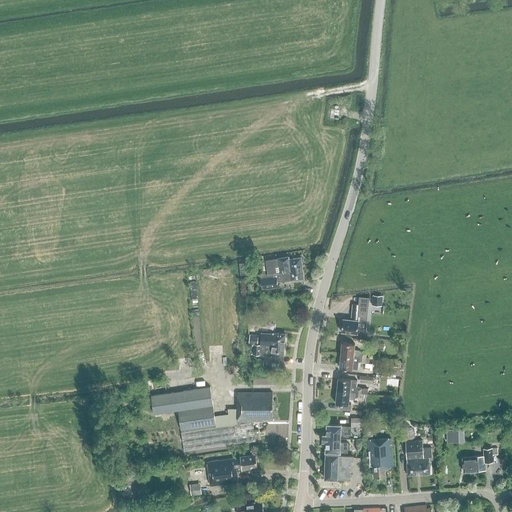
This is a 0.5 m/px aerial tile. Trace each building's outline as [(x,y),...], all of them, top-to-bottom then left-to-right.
[(288,271),(302,269),(301,257),(289,259),(289,258),(289,257),(288,257),(266,259),(267,275),(288,272),(288,271)] [(248,262),(239,263),(240,275),(241,275),(249,274),(248,262)] [(288,272),(267,275),(260,275),(262,289),(277,287),(277,283),(276,281),(281,281),(291,280),(303,279),(302,269),(288,271),(288,272)] [(383,296),(373,295),(372,305),(382,306),(383,296)] [(348,320),(343,319),(341,332),(346,333),(346,332),(350,333),(357,334),(357,333),(365,334),(367,321),(368,306),(353,305),(351,320),(348,320)] [(285,334),(273,333),(273,334),(261,333),(260,345),(256,345),(257,337),(250,336),(249,344),(254,344),(253,354),(260,355),(283,357),(285,334)] [(365,358),(365,357),(366,352),(360,352),(360,350),(354,350),(354,344),(342,343),(341,355),(365,358)] [(369,358),(365,357),(365,358),(341,355),(339,368),(352,369),(357,370),(357,363),(365,363),(368,363),(369,358)] [(263,359),(255,359),(255,369),(263,369),(263,359)] [(391,372),(376,370),(375,377),(390,379),(391,372)] [(373,377),(360,376),(359,382),(373,384),(373,377)] [(361,393),(361,394),(366,394),(366,389),(362,389),(362,388),(356,387),(357,380),(338,378),(337,391),(361,393)] [(212,405),(210,387),(151,396),(153,414),(178,410),(180,431),(215,426),(216,427),(181,432),(184,452),(255,441),(252,421),(260,421),(260,419),(272,419),(272,392),(237,392),(237,409),(228,409),(228,414),(214,416),(213,405),(212,405)] [(361,393),(337,391),(335,404),(341,404),(340,410),(349,411),(350,405),(348,405),(349,397),(354,398),(361,399),(361,394),(361,393)] [(353,411),(353,414),(373,414),(373,403),(360,403),(359,411),(353,411)] [(364,427),(364,418),(351,418),(351,427),(364,427)] [(323,435),(322,438),(340,439),(340,435),(350,435),(350,427),(341,427),(341,426),(327,425),(326,435),(323,435)] [(408,439),(408,428),(396,428),(397,439),(408,439)] [(458,429),(446,429),(447,443),(459,442),(458,429)] [(340,439),(322,438),(322,442),(326,442),(325,452),(339,453),(339,452),(347,453),(347,443),(340,443),(340,439)] [(392,468),(391,438),(368,440),(368,451),(369,451),(370,467),(373,466),(374,478),(385,477),(385,468),(392,468)] [(422,448),(422,441),(406,442),(408,476),(429,474),(429,457),(431,457),(430,447),(422,448)] [(497,454),(497,448),(483,449),(484,456),(477,457),(477,456),(462,457),(463,472),(478,471),(485,470),(484,463),(492,462),(491,455),(497,454)] [(257,468),(255,454),(240,457),(207,462),(210,486),(238,482),(236,468),(241,467),(242,470),(257,468)] [(338,455),(325,455),(324,479),(337,480),(337,479),(350,479),(351,466),(352,466),(352,457),(338,456),(338,455)] [(201,494),(200,483),(190,485),(191,495),(201,494)] [(246,504),(245,498),(230,500),(231,507),(236,506),(237,511),(263,511),(262,504),(255,505),(255,503),(246,504)]
